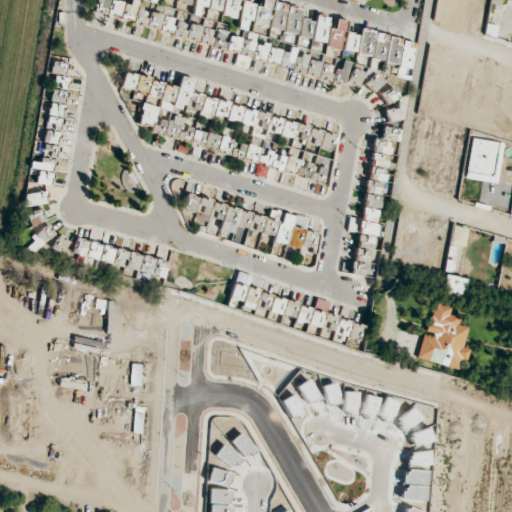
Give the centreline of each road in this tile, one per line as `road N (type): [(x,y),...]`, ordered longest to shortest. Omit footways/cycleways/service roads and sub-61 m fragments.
road 1 (residential): [(511,418),(200,319)]
road 2 (residential): [(427,0),(400,176)]
